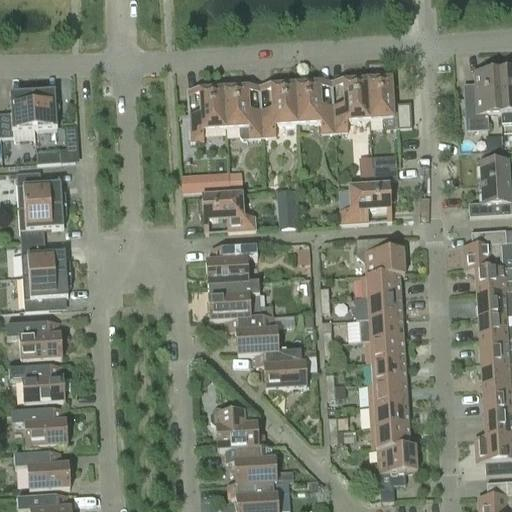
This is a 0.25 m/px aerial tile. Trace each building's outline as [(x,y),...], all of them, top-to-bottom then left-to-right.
[(511,73),(498,74),(501,118),(511,116),(511,73)] [(501,118),(498,74),(475,76),(477,105),(465,106),(466,136),(489,135),(488,118),(501,118)] [(398,134),(397,122),(394,123),(391,83),(383,83),(383,79),(370,79),(370,84),(367,84),(369,124),(382,123),(386,135),(398,134)] [(369,124),(367,84),(364,84),(364,80),(351,81),(352,85),(343,85),(345,109),(332,109),(334,138),(348,137),(347,125),(369,124)] [(334,138),(332,109),(321,110),(319,87),(311,87),(311,83),(298,84),(298,88),(295,88),(297,128),(321,127),(321,139),(334,138)] [(297,128),(295,88),(293,89),(292,84),(280,85),(280,89),(271,90),(273,113),(260,114),(262,143),(276,142),(275,130),(297,128)] [(262,143),(260,114),(249,114),(247,91),(239,92),(239,87),(226,88),(226,93),(223,93),(225,133),(238,132),(239,142),(242,144),(249,143),(262,143)] [(225,133),(223,93),(221,93),(220,89),(208,89),(208,94),(199,94),(201,117),(188,118),(190,147),(204,146),(203,134),(225,133)] [(35,134),(32,92),(20,93),(21,97),(10,98),(11,118),(0,118),(0,133),(1,143),(14,142),(14,136),(35,134)] [(44,92),(32,92),(35,134),(58,133),(56,115),(59,115),(59,107),(56,107),(55,95),(44,96),(44,92)] [(397,122),(398,134),(412,133),(411,108),(396,109),(397,122)] [(60,156),(36,157),(37,169),(61,168),(60,156)] [(483,208),(469,209),(470,222),(511,219),(508,165),(480,167),(483,208)] [(372,173),(373,184),(374,186),(397,184),(397,171),(372,173)] [(373,184),(372,173),(359,174),(360,185),(373,184)] [(19,213),(66,210),(66,198),(62,198),(61,188),(41,189),(40,177),(16,178),(19,213)] [(229,195),(242,194),(241,178),(228,179),(229,195)] [(181,182),(182,198),(205,196),(204,180),(181,182)] [(351,215),(339,216),(340,230),(368,228),(368,215),(391,214),(390,207),(395,206),(394,192),(390,192),(389,189),(349,192),(351,215)] [(202,204),(198,204),(199,218),(203,218),(203,226),(227,224),(227,237),(256,235),(255,221),(243,222),(242,198),(202,201),(202,204)] [(66,210),(19,213),(21,247),(45,246),(44,234),(64,233),(63,222),(67,222),(66,210)] [(297,231),(296,213),(280,214),(281,232),(297,231)] [(474,275),(511,272),(511,247),(506,248),(505,235),(471,237),(472,250),(463,251),(465,276),(474,275)] [(399,280),(405,280),(403,255),(391,255),(391,243),(356,245),(357,261),(366,269),(366,282),(399,280)] [(45,246),(21,247),(23,282),(71,279),(70,267),(66,267),(65,257),(45,258),(45,246)] [(248,287),(247,265),(257,264),(256,251),(211,254),(211,266),(206,266),(207,291),(213,290),(248,287)] [(309,253),(298,254),(299,270),(310,269),(309,253)] [(511,272),(474,275),(475,275),(476,299),(511,296),(511,272)] [(71,279),(23,282),(25,317),(49,315),(48,303),(68,302),(68,291),(72,291),(71,279)] [(366,282),(362,282),(363,303),(368,303),(401,301),(399,280),(366,282)] [(213,290),(214,302),(208,302),(210,327),(227,326),(227,325),(261,323),(261,322),(272,321),(271,312),(260,312),(259,286),(248,287),(213,290)] [(319,306),(329,306),(328,294),(319,294),(319,306)] [(511,296),(476,299),(478,323),(511,320),(511,296)] [(401,301),(368,303),(369,325),(402,323),(401,301)] [(329,306),(319,306),(320,320),(329,319),(329,306)] [(511,344),(511,320),(478,323),(479,346),(511,344)] [(273,321),(272,321),(261,322),(261,323),(227,325),(227,326),(228,338),(236,338),(238,361),(255,360),(255,359),(278,358),(278,357),(277,334),(274,334),(273,321)] [(369,325),(357,326),(358,347),(370,346),(403,344),(402,323),(369,325)] [(57,328),(6,331),(7,344),(20,343),(21,367),(62,364),(60,340),(58,340),(57,328)] [(322,349),(331,349),(330,336),(322,337),(322,349)] [(403,344),(370,346),(372,368),(405,366),(403,344)] [(511,344),(479,346),(481,371),(511,368),(511,344)] [(331,349),(322,349),(323,362),(331,362),(331,349)] [(301,356),(278,357),(278,358),(255,359),(255,360),(256,372),(264,372),(266,395),(306,393),(305,368),(302,368),(301,356)] [(405,366),(372,368),(373,389),(373,390),(406,387),(405,366)] [(511,368),(481,371),(483,395),(510,393),(511,392),(511,368)] [(60,371),(9,374),(10,387),(22,387),(24,410),(64,407),(64,395),(69,395),(69,383),(63,384),(63,383),(61,383),(60,371)] [(325,393),(334,392),(333,379),(325,380),(325,393)] [(373,390),(373,389),(368,390),(370,411),(407,409),(406,387),(373,390)] [(334,392),(325,393),(326,405),(335,405),(334,392)] [(510,393),(483,395),(484,419),(511,416),(511,406),(510,393)] [(409,431),(407,409),(370,411),(371,433),(376,432),(376,433),(409,431)] [(258,452),(264,451),(263,439),(257,440),(257,428),(244,429),(244,417),(228,418),(223,413),(216,413),(210,420),(211,427),(216,432),(218,456),(225,455),(225,454),(258,453),(258,452)] [(63,414),(12,418),(12,431),(25,430),(27,453),(67,451),(66,426),(64,426),(63,414)] [(511,416),(484,419),(486,442),(511,440),(511,416)] [(328,436),(337,435),(336,423),(327,423),(328,436)] [(409,431),(376,433),(377,454),(409,452),(409,451),(410,451),(409,431)] [(338,448),(337,435),(328,436),(329,448),(338,448)] [(511,440),(486,442),(475,443),(477,468),(486,467),(486,480),(511,478),(511,440)] [(271,451),(264,451),(258,452),(258,453),(225,454),(225,455),(226,455),(227,468),(235,467),(236,489),(236,490),(273,488),(277,488),(275,463),(272,464),(271,451)] [(409,452),(377,454),(378,467),(370,475),(371,492),(379,491),(380,507),(394,506),(393,491),(406,490),(405,477),(417,476),(415,451),(410,451),(409,451),(409,452)] [(60,458),(14,461),(15,474),(28,473),(29,496),(70,494),(68,469),(60,470),(60,458)] [(511,511),(511,486),(487,488),(488,501),(479,501),(479,511),(511,511)] [(236,490),(236,489),(228,490),(229,504),(237,503),(237,511),(278,511),(277,499),(274,500),(273,488),(236,490)] [(62,511),(62,501),(17,504),(17,511),(62,511)]
